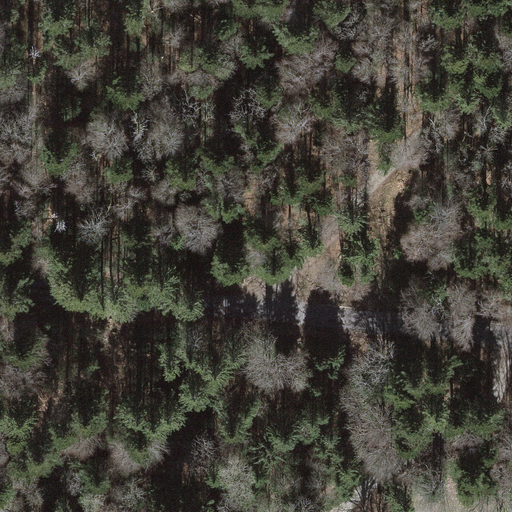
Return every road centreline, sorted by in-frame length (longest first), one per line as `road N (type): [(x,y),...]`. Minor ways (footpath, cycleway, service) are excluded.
road 1 (unclassified): [(511,333),(246,302),(0,286)]
road 2 (track): [(511,57),(246,302)]
road 3 (track): [(342,511),(490,404),(511,349)]
